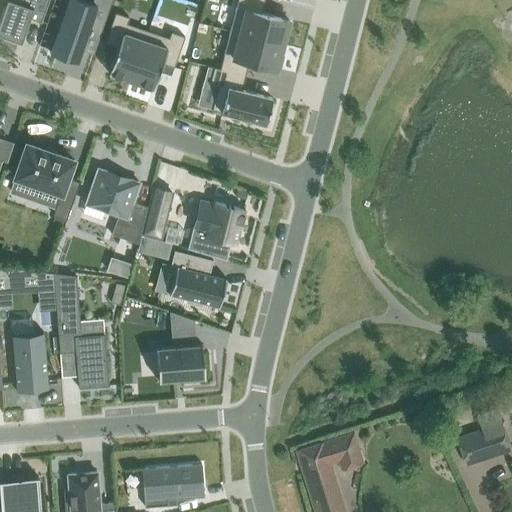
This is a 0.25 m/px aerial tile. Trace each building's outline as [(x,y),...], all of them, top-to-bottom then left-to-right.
[(0,0),(0,2),(5,4),(0,19),(0,34),(21,42),(30,18),(42,22),(49,0),(34,0),(32,6),(12,0),(0,0)] [(85,0),(67,0),(50,52),(78,62),(82,49),(89,30),(100,34),(112,0),(93,0),(92,2),(85,0)] [(237,0),(230,30),(283,44),(287,29),(290,20),(281,18),(273,16),(272,15),(270,14),(270,15),(263,13),(261,13),(264,0),(237,0)] [(116,12),(105,43),(117,47),(114,55),(109,72),(131,80),(148,30),(127,23),(129,17),(116,12)] [(148,30),(131,80),(153,88),(159,71),(162,62),(174,66),(174,67),(185,36),(171,31),(169,37),(148,30)] [(220,68),(220,69),(245,75),(249,61),(250,62),(257,63),(257,64),(259,65),(259,64),(261,64),(273,67),(279,69),(283,56),(280,55),(281,54),(283,44),(230,30),(220,68)] [(214,67),(210,83),(218,85),(212,109),(234,115),(240,117),(240,116),(266,123),(268,112),(269,113),(270,108),(272,97),(256,93),(254,93),(254,92),(252,91),(252,92),(245,90),(242,89),(245,75),(220,69),(220,68),(214,67)] [(26,143),(15,177),(61,193),(53,215),(67,219),(80,181),(68,177),(74,159),(31,144),(26,143)] [(98,168),(86,203),(118,214),(112,234),(138,243),(141,233),(148,206),(133,201),(140,182),(98,168)] [(173,193),(153,188),(142,233),(150,235),(161,238),(173,193)] [(200,200),(188,248),(227,260),(231,245),(231,242),(235,243),(240,227),(241,222),(243,223),(245,214),(244,214),(243,213),(244,209),(215,201),(215,202),(215,203),(213,203),(200,200)] [(175,273),(170,294),(171,294),(171,293),(188,298),(187,302),(202,305),(203,301),(217,305),(218,305),(218,306),(219,306),(227,278),(210,273),(201,271),(204,258),(205,259),(213,261),(213,259),(175,250),(170,266),(176,267),(175,273)] [(112,258),(108,270),(128,277),(132,264),(112,258)] [(53,272),(0,265),(0,306),(13,305),(12,291),(37,289),(55,287),(53,272)] [(77,274),(53,272),(55,287),(60,352),(76,351),(79,387),(104,385),(109,385),(107,353),(105,333),(82,335),(77,274)] [(116,283),(111,302),(120,304),(120,303),(125,285),(116,283)] [(195,320),(170,311),(171,330),(195,328),(195,320)] [(44,332),(12,334),(17,390),(49,387),(44,332)] [(173,346),(156,347),(159,381),(205,377),(202,343),(197,344),(173,346)] [(477,414),(482,429),(457,437),(466,464),(511,449),(498,407),(477,414)] [(315,511),(347,511),(332,463),(338,461),(341,470),(364,463),(354,431),(296,449),(315,511)] [(142,468),(146,506),(169,505),(168,499),(205,496),(202,463),(142,468)] [(69,489),(65,490),(66,501),(66,511),(114,511),(114,502),(100,503),(97,472),(90,472),(68,474),(69,489)] [(41,511),(39,476),(0,479),(0,493),(1,511),(41,511)]
